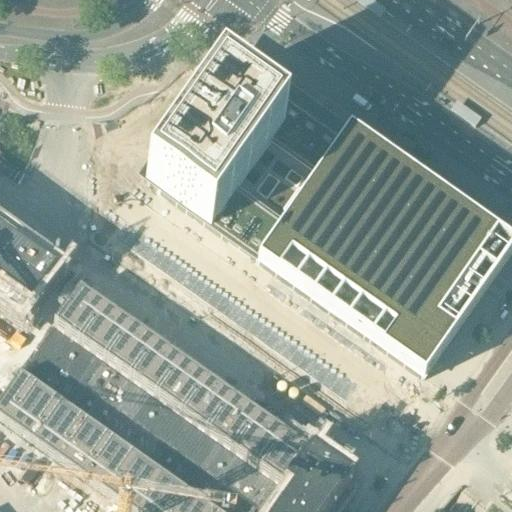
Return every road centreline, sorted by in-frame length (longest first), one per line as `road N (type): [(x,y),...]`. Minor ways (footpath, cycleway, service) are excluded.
road 1 (secondary): [(243,0),(511,181)]
road 2 (tertiary): [(0,55),(84,66),(145,59),(175,45),(222,0)]
road 3 (tertiary): [(163,0),(124,30),(90,41),(0,33)]
road 4 (secondary): [(511,76),(403,0)]
